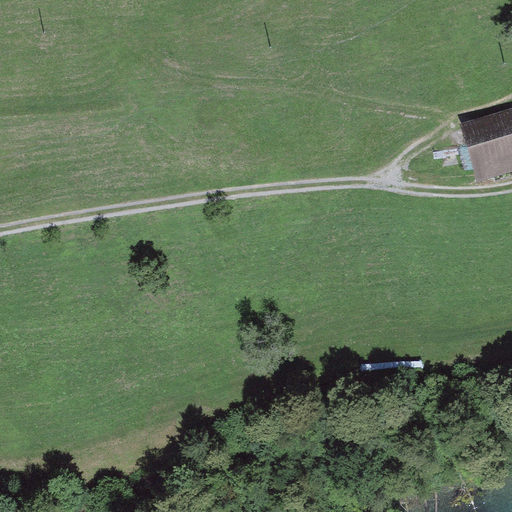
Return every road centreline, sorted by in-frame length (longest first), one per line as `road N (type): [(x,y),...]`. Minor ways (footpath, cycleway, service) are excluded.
road 1 (track): [(0,234),(232,192),(342,182),(460,192),(511,186)]
road 2 (track): [(380,184),(418,139),(511,97)]
